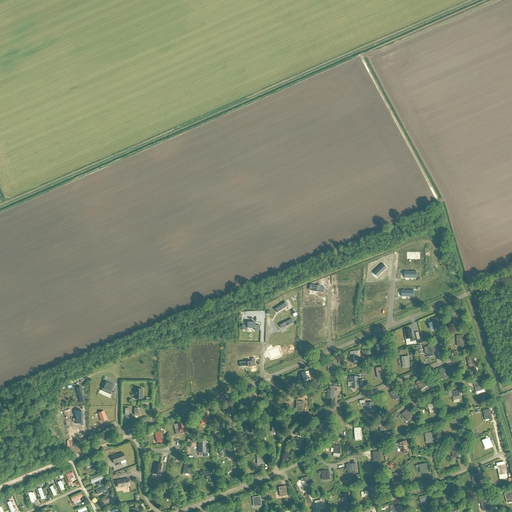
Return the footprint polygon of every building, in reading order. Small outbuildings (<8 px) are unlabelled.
[(432,250),(432,254),(435,254),(435,255),(439,254),(436,237),(433,238),(434,242),(430,243),(431,247),(431,250),(432,250)] [(387,268),(384,264),(375,273),(378,276),(387,268)] [(441,285),(438,278),(428,282),(430,289),(441,285)] [(288,306),(286,303),(274,309),(277,313),(284,308),(288,306)] [(453,320),(460,319),(458,310),(451,311),(453,320)] [(351,315),(341,315),(341,323),(351,323),(351,315)] [(440,328),(438,318),(432,319),(434,330),(440,328)] [(285,327),(293,322),(291,319),(280,325),(281,329),(285,327)] [(255,323),(247,322),(247,325),(242,325),(242,330),(247,330),(247,328),(255,328),(255,331),(260,331),(260,326),(255,326),(255,323)] [(414,338),(412,338),(411,331),(404,331),(406,340),(410,339),(410,342),(414,342),(414,338)] [(427,347),(424,348),(425,355),(429,355),(429,357),(436,356),(434,346),(427,347)] [(278,347),(268,351),(271,360),(281,355),(278,347)] [(353,361),(362,360),(362,357),(360,357),(359,351),(352,352),(353,361)] [(403,368),(410,367),(408,357),(401,358),(403,368)] [(469,368),(476,366),(474,357),(467,358),(469,368)] [(380,365),(380,368),(375,369),(377,379),(384,378),(382,368),(385,368),(384,365),(380,365)] [(128,366),(128,372),(131,372),(131,378),(137,378),(137,367),(128,366)] [(443,378),(451,375),(448,367),(440,370),(443,378)] [(311,380),(309,373),(302,375),(304,382),(311,380)] [(352,381),(352,389),(358,389),(358,380),(357,380),(357,377),(350,377),(350,381),(352,381)] [(420,391),(427,386),(423,379),(416,383),(420,391)] [(101,391),(110,395),(114,386),(105,382),(101,391)] [(476,392),(484,390),(482,383),(474,384),(476,392)] [(76,389),(80,403),(85,402),(80,387),(76,389)] [(333,399),(334,391),(334,390),(337,391),(337,387),(330,387),(330,390),(327,390),(327,399),(333,399)] [(395,401),(401,397),(396,390),(390,393),(395,401)] [(454,401),(461,399),(459,391),(452,393),(454,401)] [(226,414),(231,413),(229,404),(229,402),(223,403),(224,406),(226,414)] [(430,414),(438,411),(435,403),(428,406),(430,414)] [(408,422),(413,417),(407,410),(402,415),(408,422)] [(485,421),(492,419),(490,410),(483,412),(485,421)] [(104,412),(99,414),(101,422),(107,420),(104,412)] [(200,425),(208,423),(205,412),(200,414),(202,420),(199,421),(200,425)] [(459,429),(466,428),(464,419),(457,421),(459,429)] [(179,429),(175,430),(176,435),(186,432),(183,422),(177,424),(179,429)] [(245,435),(252,433),(250,424),(243,426),(245,435)] [(430,431),(430,434),(425,435),(427,444),(434,443),(432,431),(430,431)] [(486,450),(492,447),(489,439),(483,442),(486,450)] [(198,453),(205,453),(208,453),(208,449),(205,449),(205,442),(198,442),(198,453)] [(401,453),(408,452),(406,443),(399,444),(401,453)] [(340,455),(341,447),(334,446),(334,445),(331,445),(330,449),(333,449),(334,449),(333,454),(340,455)] [(225,449),(225,452),(227,452),(229,458),(235,456),(233,447),(225,449)] [(453,459),(460,457),(459,448),(452,450),(453,459)] [(124,451),(113,456),(115,462),(127,459),(124,451)] [(184,462),(183,473),(190,474),(192,463),(184,462)] [(154,464),(152,474),(161,476),(161,473),(158,473),(160,465),(154,464)] [(350,475),(357,473),(355,464),(348,466),(350,475)] [(421,475),(428,474),(426,464),(420,466),(421,475)] [(498,467),(494,467),(495,469),(498,469),(499,470),(499,474),(503,473),(503,475),(504,475),(507,475),(506,473),(505,465),(498,467)] [(72,478),(76,477),(74,470),(66,472),(70,483),(74,481),(72,478)] [(321,472),(322,478),(325,477),(326,481),(331,480),(329,470),(321,472)] [(91,479),(93,483),(104,478),(102,474),(91,479)] [(395,484),(401,483),(400,474),(393,475),(395,484)] [(474,486),(481,484),(479,475),(472,477),(474,486)] [(206,480),(209,480),(210,484),(217,483),(215,476),(206,477),(206,480)] [(128,478),(116,480),(118,489),(130,487),(128,478)] [(97,489),(99,494),(109,489),(107,485),(97,489)] [(442,489),(447,488),(448,495),(455,494),(453,485),(442,486),(442,489)] [(46,498),(46,495),(48,495),(46,488),(43,488),(43,486),(39,488),(42,499),(46,498)] [(369,496),(376,495),(375,486),(368,487),(369,496)] [(279,498),(286,496),(284,487),(277,489),(279,498)] [(170,491),(164,493),(166,500),(172,499),(170,491)] [(83,493),(72,497),(75,503),(81,501),(80,498),(84,496),(83,493)] [(343,505),(350,504),(348,495),(341,496),(343,505)] [(102,504),(113,500),(112,496),(101,500),(102,504)] [(253,504),(256,504),(256,507),(261,506),(260,497),(252,498),(253,504)] [(422,507),(429,506),(426,497),(420,498),(422,507)] [(487,497),(479,498),(480,502),(481,502),(483,511),(490,510),(488,500),(487,497)] [(314,502),(316,511),(323,509),(322,502),(324,502),(323,498),(320,499),(320,500),(314,502)]
